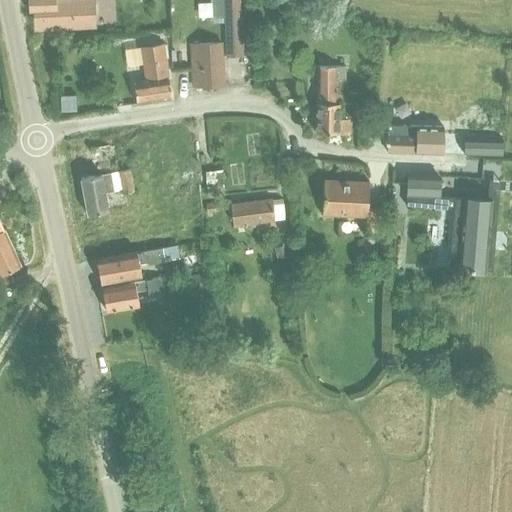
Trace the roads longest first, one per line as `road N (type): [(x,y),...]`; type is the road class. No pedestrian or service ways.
road 1 (residential): [(432,159),(328,151),(311,146),(272,109),(245,105),(65,128),(37,140)]
road 2 (tertiary): [(118,511),(37,140)]
road 3 (tertiary): [(37,140),(6,0)]
